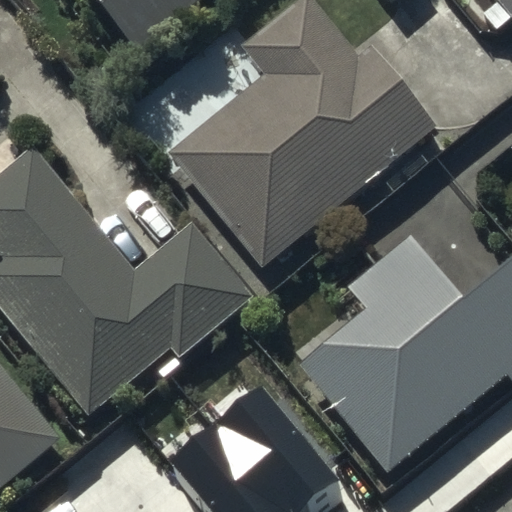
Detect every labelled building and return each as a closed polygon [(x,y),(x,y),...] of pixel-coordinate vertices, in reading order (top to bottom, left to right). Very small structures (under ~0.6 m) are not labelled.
[(204,0),(90,0),(136,56),(204,0)] [(308,0),(306,0),(243,52),(263,77),(167,155),(262,271),(435,131),(368,50),(357,59),(308,0)] [(511,0),(495,0),(511,20),(511,0)] [(131,277),(31,156),(0,180),(0,312),(88,419),(170,352),(179,363),(255,301),(193,226),(131,277)] [(511,383),(511,263),(462,304),(410,241),(349,290),(368,313),(298,370),(386,477),(506,379),(511,385),(511,383)] [(288,390),(237,324),(143,398),(194,464),(288,390)] [(0,491),(59,444),(0,369),(0,491)]
